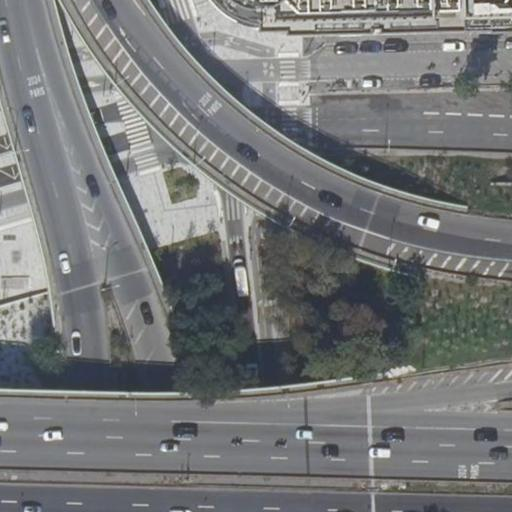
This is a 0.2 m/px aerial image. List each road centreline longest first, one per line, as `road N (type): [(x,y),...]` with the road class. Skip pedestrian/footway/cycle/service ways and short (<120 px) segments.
road 1 (motorway): [(179,511),(174,431),(149,330),(15,0)]
road 2 (motorway): [(60,511),(82,412),(80,322),(7,0)]
road 3 (motorway): [(511,236),(389,211),(321,186),(181,88),(107,0)]
road 4 (primary): [(255,511),(247,341),(218,141)]
road 5 (trunk): [(511,391),(187,441)]
road 6 (trunk): [(511,449),(187,441)]
road 7 (residential): [(191,68),(511,60)]
road 8 (primary): [(458,120),(269,122),(218,141)]
road 9 (primary): [(218,141),(0,201)]
road 10 (unclassified): [(0,94),(191,68)]
road 11 (trunk): [(187,441),(0,438)]
